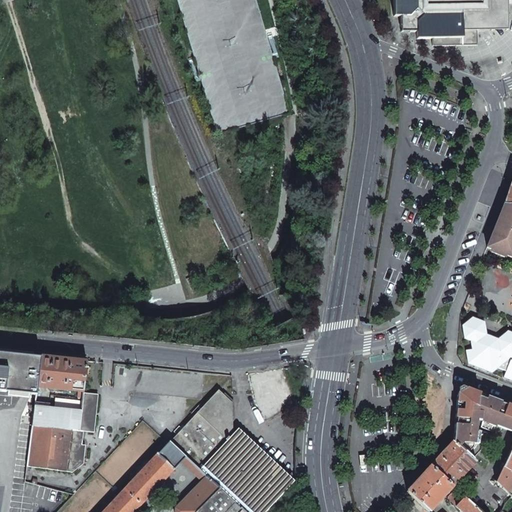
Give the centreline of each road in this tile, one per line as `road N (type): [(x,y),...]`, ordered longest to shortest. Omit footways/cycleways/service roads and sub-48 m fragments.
road 1 (tertiary): [(0,339),(239,362),(337,346)]
road 2 (secondary): [(337,346),(371,119),(363,43)]
road 3 (residential): [(418,322),(490,147)]
road 4 (secondary): [(337,346),(323,486)]
road 5 (residential): [(494,90),(363,43)]
road 6 (residential): [(511,396),(435,364),(418,322)]
